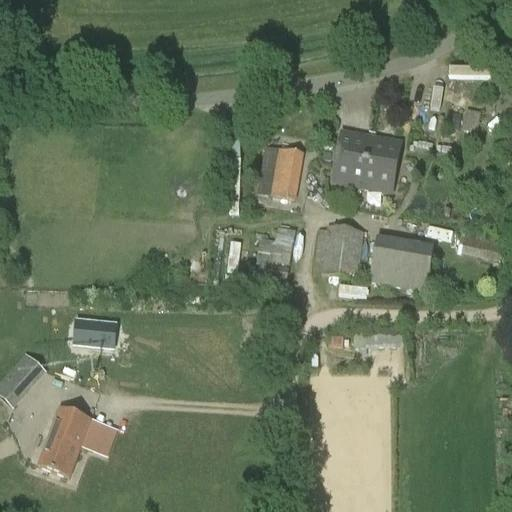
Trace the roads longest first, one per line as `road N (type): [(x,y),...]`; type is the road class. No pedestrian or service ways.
road 1 (unclassified): [(0,101),(138,107),(337,89),(433,63),(489,23),(503,0)]
road 2 (track): [(289,511),(296,358),(339,318),(467,316),(495,295),(511,257)]
